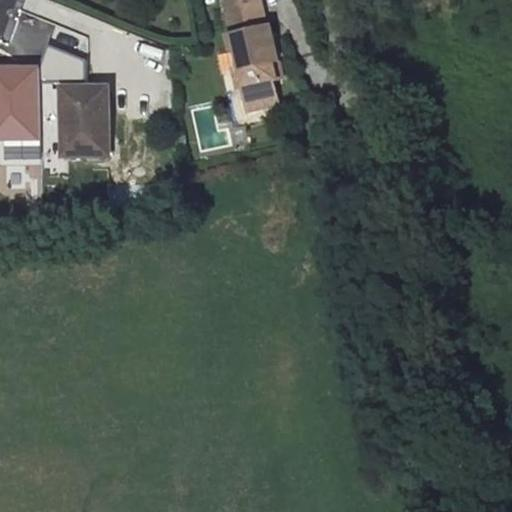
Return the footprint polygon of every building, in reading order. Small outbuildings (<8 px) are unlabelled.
[(269,29),(263,0),(244,0),(233,2),(228,3),(235,36),(230,37),(233,51),(239,55),(242,70),(237,71),(241,89),(245,88),(249,112),(281,106),(276,82),(279,81),(275,65),(281,64),(274,29),(269,29)] [(64,93),(92,92),(91,65),(54,49),(43,73),(44,139),(0,139),(0,165),(42,166),(43,179),(65,179),(65,160),(64,93)] [(0,139),(44,139),(43,73),(0,72),(0,139)] [(64,93),(65,160),(113,160),(112,92),(92,92),(64,93)] [(138,211),(180,205),(178,189),(136,196),(138,211)] [(138,211),(136,196),(125,198),(127,213),(138,211)]
